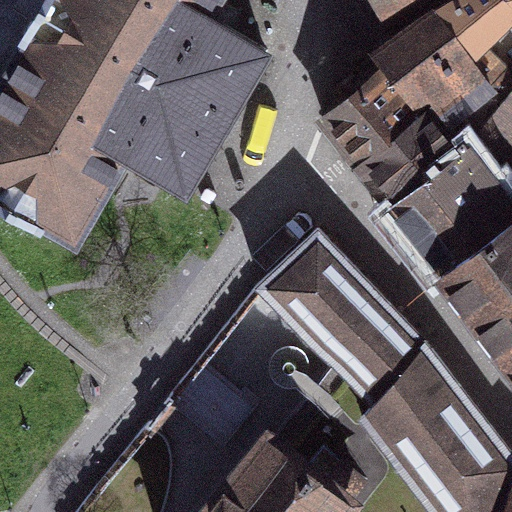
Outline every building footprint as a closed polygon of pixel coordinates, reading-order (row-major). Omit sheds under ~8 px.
[(0,0),(0,198),(92,252),(136,176),(196,211),(283,62),(224,28),(240,0),(0,0)] [(441,0),(372,0),(388,32),(443,4),(441,0)] [(511,91),(511,82),(480,44),(511,12),(511,0),(461,0),(441,14),(496,88),(506,99),(511,91)] [(441,14),(380,49),(386,59),(391,65),(324,119),(360,163),(429,106),(447,124),(496,88),(441,14)] [(360,163),(395,205),(462,149),(474,135),(506,99),(496,88),(447,124),(429,106),(360,163)] [(511,139),(511,91),(506,99),(474,135),(494,157),(511,139)] [(395,205),(442,274),(508,219),(481,168),(494,157),(474,135),(462,149),(395,205)] [(511,216),(508,219),(442,274),(511,365),(511,216)] [(317,230),(264,292),(377,399),(358,412),(436,511),(511,511),(511,455),(428,348),(317,230)] [(338,511),(350,497),(237,417),(169,511),(338,511)]
